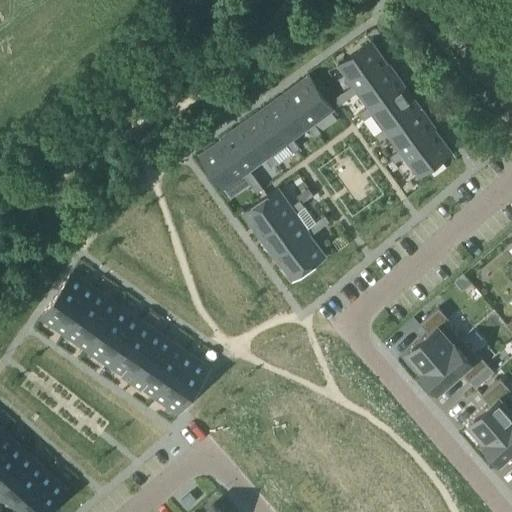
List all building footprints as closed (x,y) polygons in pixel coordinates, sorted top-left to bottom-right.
[(56,0),(38,0),(29,9),(32,13),(33,12),(63,42),(63,41),(80,24),(56,0)] [(88,1),(78,11),(87,20),(97,11),(88,1)] [(97,11),(87,20),(97,30),(106,20),(97,11)] [(32,13),(15,30),(48,63),(67,44),(63,41),(63,42),(33,12),(32,13)] [(371,41),(339,65),(353,85),(355,88),(388,64),(371,41)] [(0,91),(6,98),(9,102),(28,83),(0,55),(0,91)] [(31,57),(22,67),(31,76),(41,66),(31,57)] [(353,85),(344,91),(349,98),(358,91),(368,106),(371,109),(404,86),(388,64),(355,88),(353,85)] [(41,66),(31,76),(41,86),(50,76),(41,66)] [(310,76),(287,92),(311,125),(308,127),(314,136),(321,132),(314,122),(333,109),(310,76)] [(368,106),(359,113),(364,119),(373,113),(384,128),(386,131),(419,107),(404,86),(371,109),(368,106)] [(344,91),(334,98),(339,105),(349,98),(344,91)] [(287,92),(266,107),(290,140),(286,142),(293,152),(299,147),(293,138),(308,127),(311,125),(287,92)] [(266,107),(245,123),(268,155),(265,158),(272,167),(278,163),(271,153),(286,142),(290,140),(266,107)] [(384,128),(375,134),(379,141),(389,134),(399,149),(402,152),(434,129),(419,107),(386,131),(384,128)] [(245,123),(223,138),(247,170),(243,173),(250,183),(256,178),(250,169),(265,158),(268,155),(245,123)] [(399,149),(390,156),(395,162),(404,156),(418,176),(451,152),(434,129),(402,152),(399,149)] [(223,138),(200,155),(223,188),(230,197),(250,183),(243,173),(247,170),(223,138)] [(256,178),(250,183),(257,192),(263,187),(256,178)] [(277,188),(244,211),(260,233),(302,203),(300,200),(291,207),(277,188)] [(302,203),(260,233),(276,255),(327,218),(325,215),(306,228),(295,213),(305,206),(302,203)] [(327,218),(276,255),(292,278),(325,255),(311,234),(329,221),(327,218)] [(72,271),(57,293),(79,309),(95,287),(72,271)] [(454,281),(462,290),(471,282),(463,273),(454,281)] [(95,287),(79,309),(102,325),(118,303),(95,287)] [(57,293),(41,317),(63,332),(79,309),(57,293)] [(118,303),(102,325),(125,342),(141,319),(118,303)] [(428,333),(407,351),(423,370),(461,338),(461,337),(446,320),(449,318),(439,306),(420,323),(428,333)] [(79,309),(63,332),(86,348),(102,325),(79,309)] [(141,319),(125,342),(148,357),(164,334),(141,319)] [(102,325),(86,348),(109,364),(125,342),(102,325)] [(164,334),(148,357),(171,373),(187,351),(164,334)] [(423,370),(422,371),(439,390),(461,371),(470,381),(473,378),(485,367),(489,365),(479,353),(477,354),(462,336),(461,337),(461,338),(423,370)] [(125,342),(109,364),(132,380),(148,357),(125,342)] [(187,351),(171,373),(194,390),(210,366),(187,351)] [(148,357),(132,380),(155,396),(171,373),(148,357)] [(171,373),(155,396),(179,412),(194,390),(171,373)] [(490,404),(468,423),(472,427),(470,429),(478,439),(480,437),(484,441),(485,442),(511,418),(511,396),(508,392),(510,390),(500,378),(481,395),(490,404)] [(484,441),(483,442),(500,462),(511,451),(511,418),(485,442),(484,441)] [(6,431),(0,437),(0,463),(8,470),(27,449),(6,431)] [(27,449),(8,470),(29,489),(48,469),(27,449)] [(48,469),(29,489),(50,509),(69,488),(48,469)] [(8,470),(0,478),(0,501),(10,510),(29,489),(8,470)] [(29,489),(10,510),(12,511),(46,511),(50,509),(29,489)] [(221,511),(214,503),(203,511),(221,511)]
